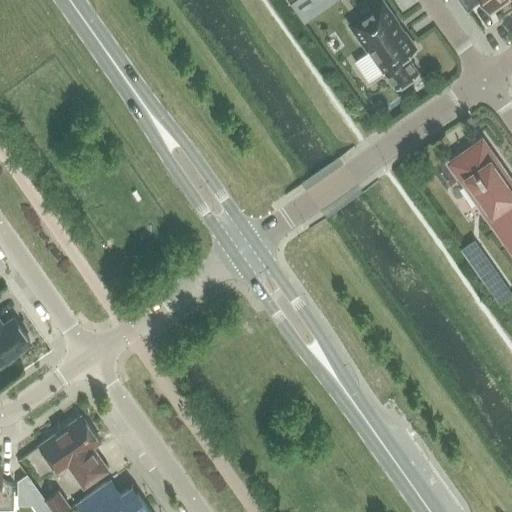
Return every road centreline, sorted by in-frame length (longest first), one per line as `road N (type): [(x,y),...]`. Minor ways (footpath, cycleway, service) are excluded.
road 1 (unclassified): [(252,242),(484,79)]
road 2 (residential): [(198,511),(90,357)]
road 3 (tertiary): [(252,242),(184,146),(138,100)]
road 4 (tertiary): [(138,100),(165,159),(233,255)]
road 5 (residential): [(90,357),(233,255)]
road 6 (tertiary): [(340,388),(342,376),(318,334),(252,242)]
road 7 (tertiary): [(233,255),(298,347),(340,388)]
road 8 (residential): [(90,357),(0,234)]
road 9 (tertiary): [(428,511),(340,388)]
road 10 (tertiary): [(138,100),(67,0)]
